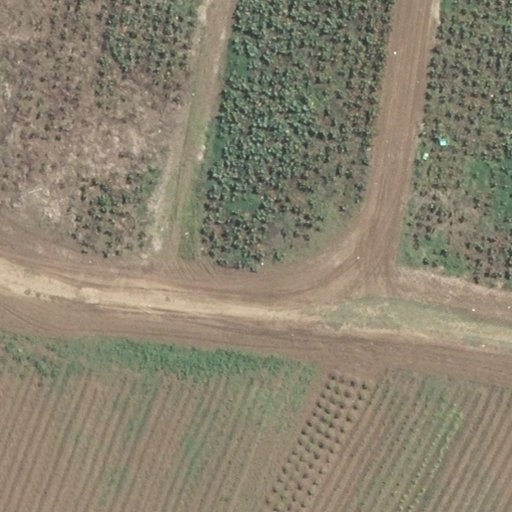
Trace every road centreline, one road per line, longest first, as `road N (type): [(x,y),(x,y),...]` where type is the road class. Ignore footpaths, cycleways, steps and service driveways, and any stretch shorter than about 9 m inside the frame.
road 1 (track): [(361,320),(0,265)]
road 2 (track): [(412,0),(361,320)]
road 3 (track): [(511,346),(361,320)]
